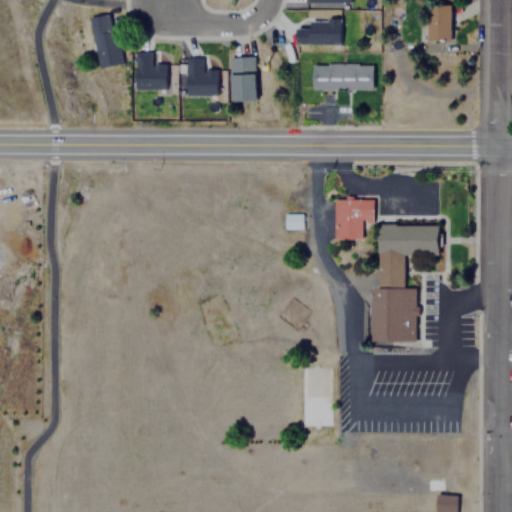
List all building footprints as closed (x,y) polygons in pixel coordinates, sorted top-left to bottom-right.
[(449,7),(426,7),(426,41),(449,41),(449,7)] [(88,18),(96,69),(120,65),(111,14),(88,18)] [(341,42),(341,19),(311,19),(311,26),(296,27),(297,43),(341,42)] [(167,88),(167,63),(153,63),(153,51),(136,51),(137,88),(167,88)] [(218,95),(218,69),(203,69),(203,57),(187,57),(187,94),(218,95)] [(254,99),(254,57),(229,57),(229,99),(254,99)] [(371,63),(311,64),(311,90),(371,89),(371,63)] [(333,238),(360,238),(360,221),(371,221),(371,197),(334,197),(333,238)] [(283,213),(283,228),(300,228),(300,213),(283,213)] [(373,341),(415,341),(415,287),(402,287),(403,254),(437,254),(437,222),(373,222),(373,341)] [(434,511),(456,511),(456,494),(434,494),(434,511)]
